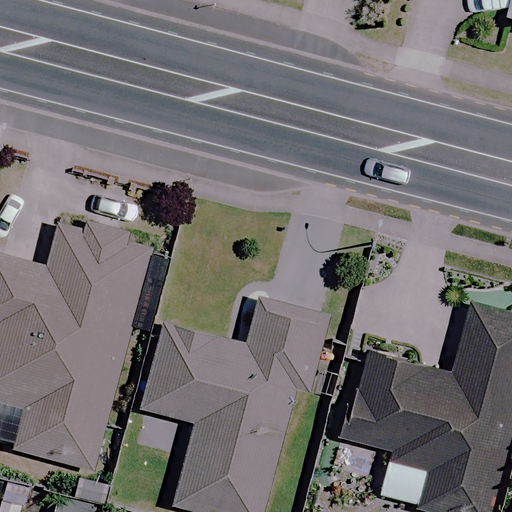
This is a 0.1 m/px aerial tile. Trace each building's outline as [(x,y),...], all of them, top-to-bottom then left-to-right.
[(511,0),(507,0),(503,17),(511,19),(511,0)] [(0,429),(13,433),(9,448),(89,470),(150,244),(58,219),(44,270),(0,257),(0,429)] [(412,367),(417,347),(368,336),(344,439),(389,449),(386,462),(423,471),(415,508),(429,511),(489,511),(511,415),(511,317),(467,307),(458,346),(451,376),(412,367)] [(323,328),(251,308),(241,345),(163,324),(140,407),(195,422),(172,505),(197,511),(259,511),(293,386),(306,389),(323,328)] [(90,511),(54,502),(51,511),(90,511)]
